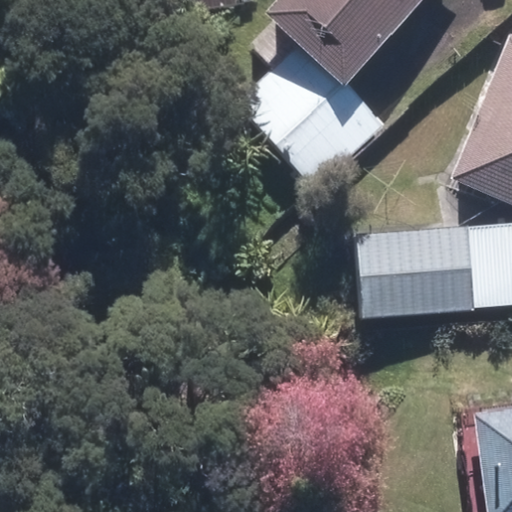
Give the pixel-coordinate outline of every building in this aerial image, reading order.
[(272,0),(264,8),(338,76),(409,0),(272,0)] [(511,30),(454,172),(511,195),(511,30)] [(292,48),(233,101),(316,191),(388,124),(347,79),(333,92),(292,48)] [(511,230),(358,238),(362,308),(511,300),(511,230)] [(511,511),(511,416),(478,423),(494,511),(511,511)]
